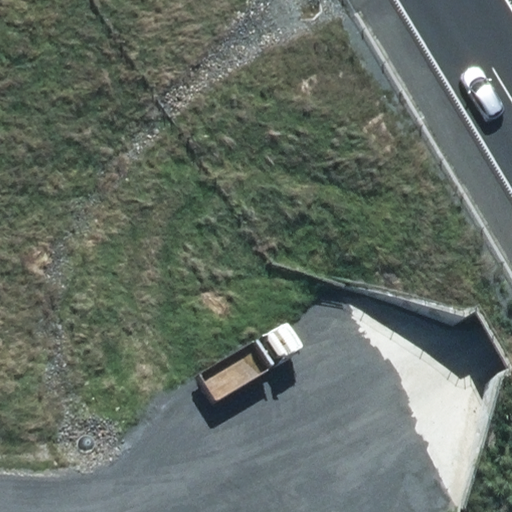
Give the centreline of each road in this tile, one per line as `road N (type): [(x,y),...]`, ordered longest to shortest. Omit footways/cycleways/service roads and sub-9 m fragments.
road 1 (track): [(147,511),(237,503),(511,346)]
road 2 (motorway): [(511,108),(445,0)]
